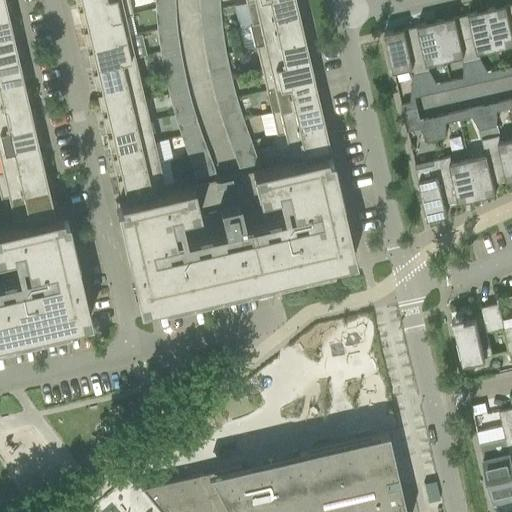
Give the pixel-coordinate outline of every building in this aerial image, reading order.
[(0,0),(0,15),(6,14),(11,13),(10,5),(5,7),(3,1),(3,0),(0,0)] [(83,15),(78,16),(80,24),(84,23),(123,14),(131,13),(128,0),(89,0),(80,2),(80,4),(81,7),(82,11),(83,15)] [(293,0),(254,0),(245,2),(250,24),(297,14),(301,13),(300,5),(295,6),(294,0),(293,0)] [(201,4),(202,12),(214,9),(213,2),(201,4)] [(502,5),(487,9),(496,48),(511,44),(511,27),(510,28),(505,5),(504,5),(503,2),(502,2),(502,5)] [(159,7),(160,15),(172,12),(170,5),(159,7)] [(455,16),(454,17),(459,40),(474,36),(478,52),(479,52),(496,48),(487,9),(486,9),(485,6),(484,6),(485,9),(468,13),(468,14),(455,17),(455,16)] [(214,9),(202,12),(203,27),(215,25),(214,9)] [(172,26),(172,12),(160,15),(160,29),(172,26)] [(452,17),(436,21),(445,60),(461,56),(463,63),(480,58),(479,52),(478,52),(474,36),(459,40),(454,17),(453,17),(453,13),(451,14),(452,17)] [(6,14),(0,15),(0,38),(11,36),(16,35),(15,28),(10,29),(8,23),(7,18),(7,14),(6,14)] [(87,36),(82,37),(84,46),(89,44),(128,35),(125,20),(124,16),(123,14),(84,23),(85,25),(85,27),(87,32),(87,36)] [(297,14),(250,24),(248,25),(253,47),(255,47),(302,36),(307,35),(305,27),(300,28),(299,22),(297,14)] [(404,28),(403,28),(408,51),(423,48),(427,64),(428,64),(445,60),(436,21),(435,21),(435,17),(433,18),(434,21),(417,25),(417,26),(404,29),(404,28)] [(203,27),(205,35),(217,32),(215,25),(203,27)] [(408,51),(403,28),(402,28),(402,25),(400,25),(401,29),(384,33),(393,72),(410,68),(412,74),(429,70),(428,64),(427,64),(423,48),(408,51)] [(160,29),(162,37),(173,34),(172,26),(160,29)] [(217,32),(205,35),(207,50),(219,47),(217,32)] [(92,57),(87,58),(89,67),(94,65),(133,56),(145,54),(140,34),(129,37),(128,35),(89,44),(90,46),(90,48),(91,53),(92,57)] [(175,48),(173,34),(162,37),(163,51),(175,48)] [(11,36),(0,38),(0,60),(16,57),(21,56),(19,49),(15,50),(13,44),(12,39),(12,37),(11,36)] [(255,47),(260,69),(307,58),(312,57),(310,50),(305,51),(302,36),(255,47)] [(207,50),(209,58),(220,55),(219,47),(207,50)] [(163,51),(165,58),(176,56),(175,48),(163,51)] [(220,55),(209,58),(212,72),(223,69),(220,55)] [(97,78),(92,79),(94,88),(99,87),(138,77),(133,56),(94,65),(97,78)] [(178,69),(176,56),(165,58),(167,72),(178,69)] [(16,57),(0,60),(0,83),(21,78),(26,77),(24,70),(19,71),(18,65),(17,60),(16,58),(16,57)] [(260,69),(265,90),(312,79),(317,78),(315,68),(310,70),(307,58),(260,69)] [(510,66),(501,69),(502,76),(511,74),(510,66)] [(167,72),(168,80),(180,77),(178,69),(167,72)] [(212,72),(213,80),(225,77),(223,69),(212,72)] [(502,76),(501,69),(491,71),(493,78),(502,76)] [(102,99),(97,100),(99,109),(104,108),(143,99),(138,77),(99,87),(102,99)] [(171,93),(183,90),(180,77),(168,80),(171,93)] [(225,77),(213,80),(217,93),(229,90),(225,77)] [(21,78),(0,83),(0,106),(26,100),(31,99),(29,92),(25,93),(23,87),(22,81),(21,79),(21,78)] [(459,78),(450,80),(451,88),(461,86),(459,78)] [(312,79),(265,90),(265,91),(270,111),(270,112),(317,101),(322,100),(320,93),(315,94),(314,88),(313,82),(312,80),(312,79)] [(451,88),(450,80),(441,82),(442,90),(451,88)] [(171,93),(173,101),(185,98),(183,90),(171,93)] [(217,93),(219,101),(231,98),(229,90),(217,93)] [(177,114),(189,111),(185,98),(173,101),(177,114)] [(231,98),(219,101),(224,115),(236,112),(231,98)] [(107,120),(102,121),(104,130),(109,129),(148,120),(143,99),(104,108),(107,120)] [(26,100),(0,106),(0,129),(31,123),(36,122),(35,114),(30,115),(28,109),(27,106),(26,101),(26,100)] [(509,108),(508,100),(499,102),(500,110),(509,108)] [(270,112),(276,134),(327,122),(325,115),(321,116),(317,101),(270,112)] [(410,102),(401,104),(402,112),(412,110),(410,102)] [(466,109),(457,112),(459,119),(468,117),(466,109)] [(412,110),(402,112),(404,119),(414,117),(412,110)] [(177,114),(179,121),(190,119),(189,111),(177,114)] [(224,115),(226,122),(237,120),(236,112),(224,115)] [(459,119),(457,112),(448,114),(450,121),(459,119)] [(183,134),(195,132),(190,119),(179,121),(183,134)] [(112,141),(107,142),(109,151),(114,150),(153,141),(148,120),(109,129),(112,141)] [(237,120),(226,122),(232,136),(243,134),(237,120)] [(0,129),(0,152),(36,144),(41,143),(39,135),(35,136),(33,130),(33,128),(32,123),(31,123),(0,129)] [(276,135),(272,136),(277,158),(288,156),(332,145),(331,137),(326,138),(324,132),(323,127),(322,124),(322,123),(276,134),(276,135)] [(496,126),(479,130),(481,139),(498,135),(496,126)] [(183,134),(185,142),(197,140),(195,132),(183,134)] [(232,136),(234,144),(245,141),(243,134),(232,136)] [(498,135),(481,139),(485,155),(486,154),(488,162),(503,159),(508,180),(509,184),(510,183),(510,180),(511,179),(511,138),(500,141),(498,135)] [(117,162),(112,163),(114,172),(119,171),(157,162),(158,163),(166,161),(171,159),(166,139),(153,142),(153,141),(114,150),(117,162)] [(185,142),(191,155),(203,152),(197,140),(185,142)] [(245,141),(234,144),(239,159),(251,156),(245,141)] [(36,144),(0,152),(0,164),(0,166),(2,173),(2,174),(41,165),(46,164),(44,156),(39,157),(38,151),(37,147),(36,144)] [(191,155),(193,163),(204,160),(203,152),(191,155)] [(191,184),(118,201),(119,206),(115,207),(138,308),(161,303),(162,305),(331,266),(330,264),(349,260),(353,258),(330,157),(325,158),(324,153),(251,170),(258,197),(277,193),(276,187),(285,184),(292,212),(316,206),(319,216),(247,233),(245,223),(242,224),(237,200),(217,204),(223,228),(220,229),(222,238),(151,255),(149,245),(173,239),(167,211),(176,209),(178,215),(197,211),(191,184)] [(485,155),(468,159),(477,198),(477,197),(478,201),(480,200),(479,197),(486,195),(496,193),(493,183),(506,180),(507,181),(508,180),(503,159),(488,162),(486,154),(485,155)] [(239,159),(241,167),(253,164),(251,156),(239,159)] [(450,156),(432,160),(433,164),(436,176),(438,176),(440,183),(455,180),(460,201),(460,205),(462,205),(461,201),(468,199),(477,198),(468,159),(451,163),(450,156)] [(204,160),(193,163),(196,178),(208,175),(204,160)] [(121,183),(117,184),(119,195),(163,185),(158,163),(157,162),(119,171),(121,183)] [(415,164),(427,219),(429,219),(429,222),(431,222),(430,218),(438,216),(447,214),(444,204),(458,201),(458,202),(460,201),(455,180),(440,183),(438,176),(436,176),(433,164),(416,168),(415,164)] [(2,174),(0,174),(0,197),(7,196),(46,187),(51,186),(49,179),(44,180),(43,174),(42,169),(41,165),(2,174)] [(46,187),(7,196),(7,197),(8,201),(13,219),(56,209),(55,201),(50,202),(48,196),(47,192),(46,188),(46,187)] [(0,342),(67,327),(66,325),(89,320),(65,218),(61,219),(60,214),(0,228),(0,257),(13,254),(11,248),(21,246),(27,274),(52,269),(54,278),(0,290),(0,342)] [(464,316),(453,318),(458,337),(462,355),(460,355),(461,357),(463,365),(474,363),(475,363),(474,359),(492,355),(486,331),(503,327),(498,302),(497,303),(494,303),(480,307),(482,316),(465,320),(464,316)] [(511,324),(503,327),(506,337),(509,351),(510,351),(510,354),(511,354),(511,324)] [(330,362),(367,351),(362,336),(325,346),(330,362)] [(502,426),(477,431),(480,444),(484,458),(494,504),(507,501),(506,497),(511,495),(511,465),(508,448),(511,446),(511,407),(499,411),(502,426)] [(404,511),(386,430),(297,451),(299,461),(242,475),(240,464),(139,487),(140,489),(141,489),(160,511),(404,511)]
